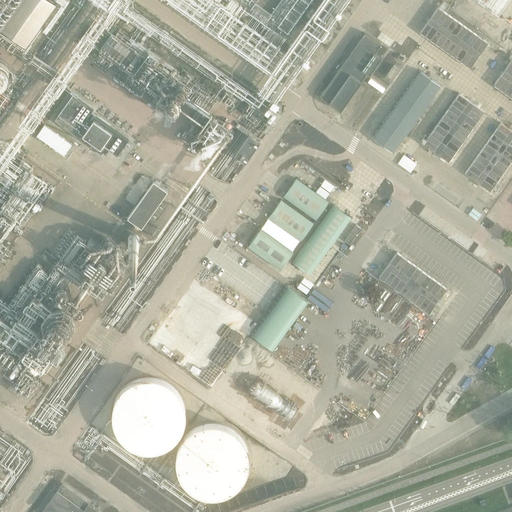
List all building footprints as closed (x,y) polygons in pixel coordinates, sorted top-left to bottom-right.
[(55,3),(51,0),(0,0),(0,31),(23,48),(55,3)] [(491,38),(508,48),(511,41),(511,0),(504,0),(491,22),(498,26),(491,38)] [(420,32),(470,67),(487,43),(437,8),(420,32)] [(364,32),(319,95),(339,109),(365,72),(368,75),(381,57),(374,52),(380,43),(364,32)] [(143,94),(137,98),(152,105),(159,105),(164,111),(189,103),(188,106),(190,106),(188,112),(198,116),(197,99),(189,102),(187,96),(177,99),(187,91),(185,90),(184,83),(157,50),(154,58),(142,58),(142,62),(146,64),(140,68),(126,73),(131,76),(129,79),(134,76),(139,78),(141,84),(138,85),(138,88),(143,94)] [(494,85),(511,97),(511,60),(494,85)] [(0,88),(13,70),(0,61),(0,88)] [(420,71),(373,138),(394,152),(441,85),(420,71)] [(450,160),(484,109),(458,92),(424,143),(450,160)] [(72,94),(51,123),(99,157),(105,150),(115,157),(128,140),(93,115),(96,111),(72,94)] [(216,146),(230,126),(212,115),(209,120),(206,119),(195,135),(192,133),(187,141),(201,150),(210,137),(215,141),(213,144),(216,146)] [(44,126),(35,138),(63,157),(71,146),(44,126)] [(247,134),(233,155),(244,163),(259,142),(247,134)] [(398,164),(412,171),(417,162),(404,154),(398,164)] [(328,203),(295,180),(283,197),(316,220),(328,203)] [(154,181),(127,218),(141,228),(168,191),(154,181)] [(0,367),(8,381),(18,375),(26,381),(64,337),(76,296),(71,299),(38,289),(49,255),(7,304),(0,298),(0,254),(9,226),(32,213),(33,209),(26,204),(35,199),(37,201),(44,197),(41,195),(54,188),(55,183),(47,188),(45,185),(2,209),(0,216),(0,367)] [(313,224),(281,201),(268,218),(301,241),(313,224)] [(334,204),(293,263),(310,275),(351,216),(334,204)] [(260,229),(248,246),(281,269),(293,251),(260,229)] [(428,314),(448,284),(417,263),(410,273),(404,269),(411,259),(396,250),(376,279),(428,314)] [(288,287),(253,336),(272,350),(307,301),(288,287)] [(410,380),(419,367),(337,311),(328,324),(410,380)] [(324,335),(305,361),(383,418),(403,391),(324,335)] [(119,443),(134,453),(152,455),(169,448),(181,435),(186,417),(181,399),(169,385),(151,379),(133,381),(118,392),(110,408),(110,426),(119,443)] [(182,491),(197,501),(215,503),(232,497),(244,483),(249,465),(244,447),(232,434),(215,427),(196,430),(181,440),(173,457),(173,475),(182,491)] [(62,483),(41,510),(43,511),(98,511),(99,510),(62,483)]
